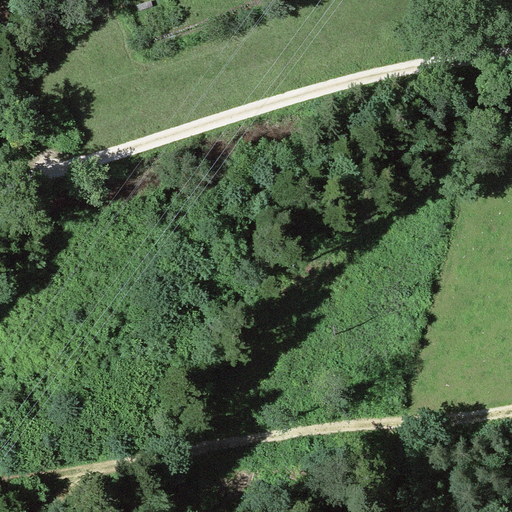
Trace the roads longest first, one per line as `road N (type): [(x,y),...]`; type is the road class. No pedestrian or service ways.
road 1 (track): [(0,182),(393,65),(511,50)]
road 2 (track): [(511,406),(117,466),(34,511)]
